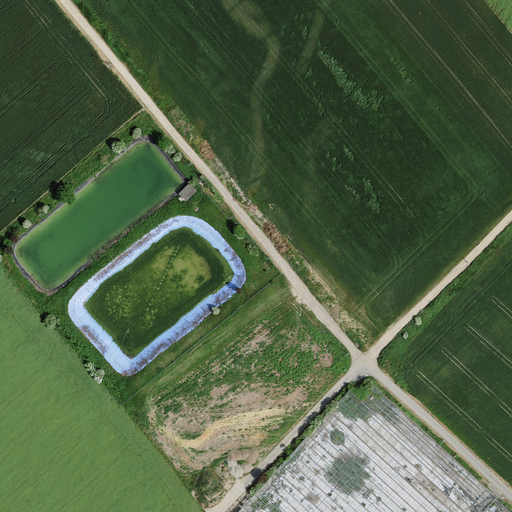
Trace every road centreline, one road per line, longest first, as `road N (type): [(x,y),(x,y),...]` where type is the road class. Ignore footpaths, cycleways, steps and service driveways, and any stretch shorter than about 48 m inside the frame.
road 1 (track): [(65,0),(364,361)]
road 2 (track): [(511,215),(364,361)]
road 3 (track): [(364,361),(222,511)]
road 4 (track): [(511,495),(364,361)]
